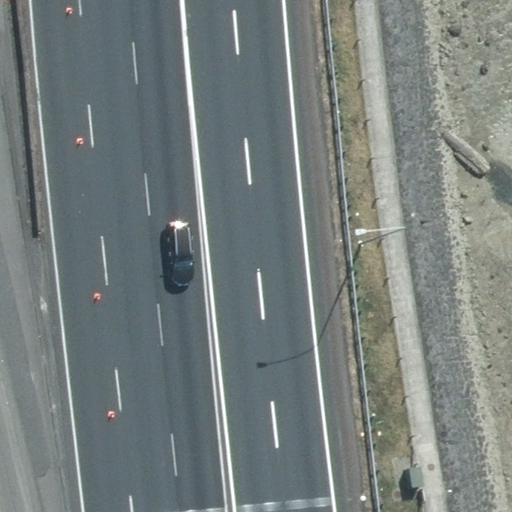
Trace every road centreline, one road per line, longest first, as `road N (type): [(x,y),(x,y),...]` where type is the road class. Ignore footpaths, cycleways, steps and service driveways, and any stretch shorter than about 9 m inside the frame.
road 1 (motorway): [(238,0),(286,511)]
road 2 (motorway): [(140,0),(186,511)]
